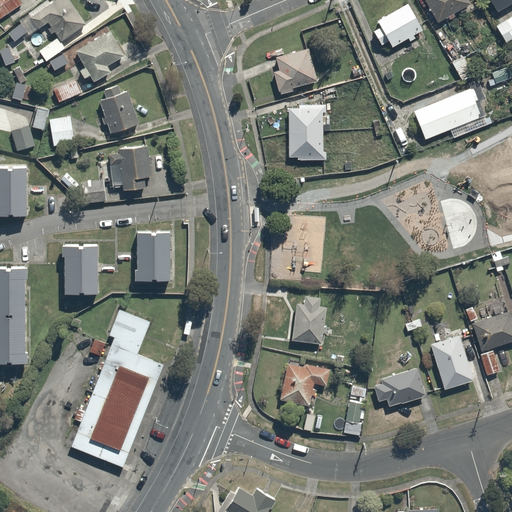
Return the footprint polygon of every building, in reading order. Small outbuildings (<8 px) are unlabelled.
[(0,0),(0,14),(2,17),(26,2),(25,0),(0,0)] [(73,0),(52,0),(42,8),(31,15),(39,28),(50,20),(60,34),(64,40),(89,22),(73,0)] [(423,0),(437,23),(471,3),(469,0),(423,0)] [(511,2),(511,0),(490,0),(498,12),(511,2)] [(409,3),(377,20),(392,46),(423,29),(409,3)] [(511,15),(496,25),(506,42),(511,38),(511,15)] [(31,32),(21,19),(8,28),(17,40),(0,48),(7,62),(29,51),(33,57),(40,53),(27,34),(31,32)] [(87,76),(93,73),(97,79),(114,69),(110,64),(126,54),(110,28),(78,48),(88,64),(81,67),(87,76)] [(47,59),(67,45),(64,40),(60,34),(39,49),(47,59)] [(478,74),(465,49),(452,55),(465,80),(478,74)] [(278,68),(272,69),(278,92),(316,82),(307,50),(276,59),(278,68)] [(64,51),(52,59),(57,67),(69,59),(64,51)] [(448,75),(439,57),(426,64),(435,82),(448,75)] [(511,74),(508,64),(491,70),(496,83),(511,77),(511,74)] [(76,76),(54,86),(61,101),(83,91),(76,76)] [(25,98),(29,80),(16,77),(12,95),(25,98)] [(106,85),(108,93),(100,95),(111,133),(141,123),(129,86),(121,89),(118,81),(106,85)] [(348,82),(334,88),(339,99),(353,93),(348,82)] [(485,96),(477,99),(472,87),(414,110),(424,136),(482,112),(490,109),(485,96)] [(46,126),(50,107),(39,104),(34,123),(46,126)] [(325,160),(325,149),(320,149),(321,114),(326,114),(326,104),(303,104),(303,108),(288,107),(287,156),(296,156),(296,159),(325,160)] [(77,140),(73,113),(50,117),(55,144),(77,140)] [(39,142),(30,121),(11,130),(20,150),(39,142)] [(133,194),(132,185),(147,183),(146,175),(154,173),(150,141),(120,145),(121,152),(106,154),(112,197),(133,194)] [(30,213),(29,164),(15,164),(15,166),(10,166),(10,164),(0,164),(0,212),(11,213),(11,210),(15,210),(15,213),(30,213)] [(108,198),(105,176),(81,180),(85,202),(108,198)] [(159,277),(173,277),(173,228),(159,228),(159,230),(154,230),(154,228),(140,229),(140,267),(138,267),(138,277),(155,277),(155,275),(159,275),(159,277)] [(65,253),(67,253),(67,290),(82,290),(82,288),(86,288),(86,290),(100,290),(100,242),(86,242),(86,244),(81,244),(81,243),(65,242),(65,253)] [(504,265),(511,262),(509,253),(504,255),(501,248),(490,252),(498,272),(506,269),(504,265)] [(9,265),(0,264),(0,360),(10,361),(10,358),(14,358),(14,361),(30,361),(30,350),(27,350),(28,276),(30,276),(30,265),(14,265),(14,266),(9,266),(9,265)] [(326,307),(319,307),(319,296),(306,295),(305,306),(295,305),(293,340),(320,342),(321,329),(324,329),(326,307)] [(479,318),(474,304),(464,308),(478,351),(494,346),(511,339),(511,316),(509,308),(479,318)] [(74,444),(126,465),(166,363),(140,352),(153,320),(122,308),(112,333),(117,335),(106,362),(105,361),(102,368),(104,368),(87,410),(81,407),(77,418),(83,420),(74,444)] [(192,322),(187,321),(184,334),(189,335),(192,322)] [(457,335),(429,344),(444,390),(472,381),(457,335)] [(102,353),(108,341),(97,336),(92,348),(102,353)] [(502,371),(494,346),(478,351),(487,376),(502,371)] [(326,384),(329,371),(330,366),(305,361),(304,365),(288,361),(279,399),(309,406),(311,394),(315,394),(316,387),(314,386),(315,382),(326,384)] [(417,367),(380,379),(382,384),(373,387),(378,403),(387,400),(389,407),(426,396),(417,367)] [(359,434),(365,403),(349,400),(343,431),(359,434)] [(233,488),(218,511),(268,511),(272,506),(274,507),(279,498),(259,486),(255,493),(242,485),(238,491),(233,488)] [(26,511),(3,497),(0,501),(0,508),(5,511),(26,511)]
